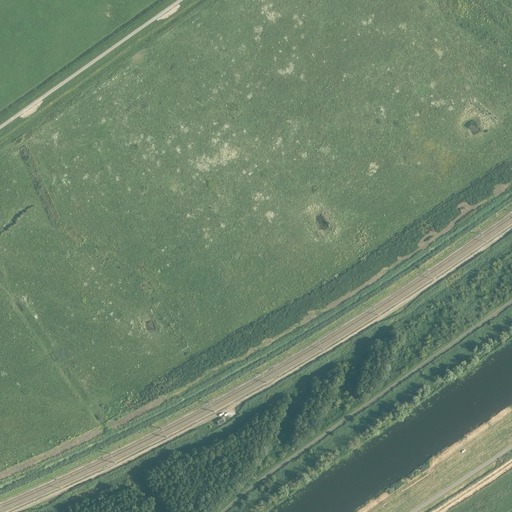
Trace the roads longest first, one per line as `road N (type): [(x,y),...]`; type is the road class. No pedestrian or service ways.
road 1 (track): [(16,511),(276,382),(511,229)]
road 2 (track): [(0,128),(182,0)]
